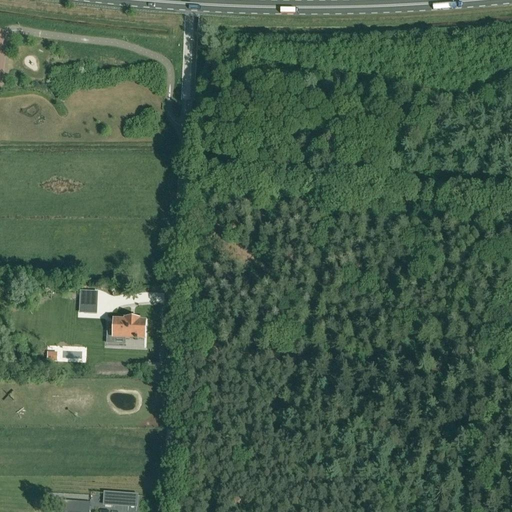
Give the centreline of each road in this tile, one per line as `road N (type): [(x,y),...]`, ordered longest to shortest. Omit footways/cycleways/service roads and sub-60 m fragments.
road 1 (primary): [(474,0),(366,7),(143,0)]
road 2 (unclassified): [(511,218),(181,193)]
road 3 (residential): [(166,511),(181,193)]
